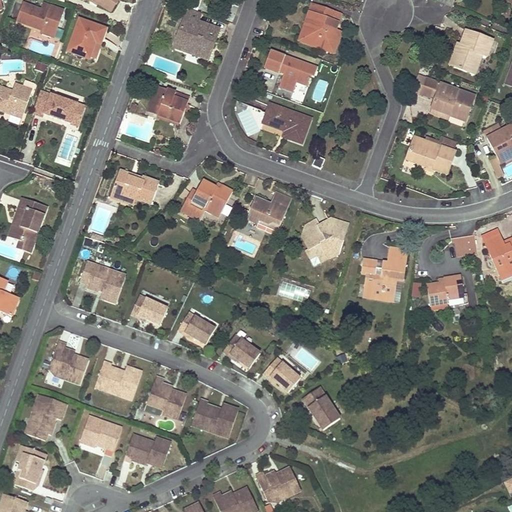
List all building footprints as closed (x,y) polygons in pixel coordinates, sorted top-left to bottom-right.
[(93,0),(94,0),(93,2),(111,12),(118,0),(93,0)] [(342,14),(313,3),(302,32),(314,36),(310,45),(334,53),(338,43),(332,40),(335,31),(342,14)] [(40,10),(32,7),(23,4),(17,22),(42,32),(44,27),(56,31),(63,11),(51,7),(48,13),(40,10)] [(51,7),(43,4),(40,10),(48,13),(51,7)] [(220,28),(199,21),(202,13),(188,8),(178,36),(183,38),(179,49),(188,52),(187,54),(205,60),(209,51),(212,52),(220,28)] [(68,52),(78,55),(89,59),(95,43),(97,38),(102,40),(105,29),(79,20),(68,52)] [(42,32),(42,33),(53,38),(56,31),(44,27),(42,32)] [(332,40),(338,43),(341,33),(335,31),(332,40)] [(459,52),(453,68),(474,76),(482,56),(486,58),(493,41),(466,31),(461,45),(460,48),(464,50),(463,53),(459,52)] [(314,36),(302,32),(299,41),(310,45),(314,36)] [(173,50),(187,55),(187,54),(188,52),(179,49),(183,38),(178,36),(173,50)] [(457,44),(449,66),(453,68),(459,52),(463,53),(464,50),(460,48),(461,45),(457,44)] [(295,88),(296,85),(297,82),(308,86),(309,83),(310,83),(311,82),(310,81),(312,77),(314,78),(317,69),(270,52),(264,68),(279,74),(280,73),(282,66),(286,67),(284,74),(279,87),(287,90),(289,85),(295,88)] [(47,66),(37,63),(35,70),(44,74),(47,66)] [(466,119),(474,97),(417,76),(412,92),(430,98),(431,96),(433,91),(438,93),(436,98),(431,110),(450,116),(451,113),(466,119)] [(12,92),(0,87),(0,111),(5,114),(7,110),(24,117),(32,94),(22,91),(23,88),(15,85),(12,92)] [(179,124),(183,114),(187,103),(174,98),(176,94),(156,87),(152,98),(162,101),(157,116),(179,124)] [(78,105),(41,92),(32,115),(43,119),(44,116),(58,121),(59,119),(62,120),(61,122),(71,126),(78,105)] [(174,98),(187,103),(189,99),(176,94),(174,98)] [(162,101),(152,98),(147,112),(157,116),(162,101)] [(85,108),(78,105),(71,126),(78,128),(85,108)] [(286,129),(286,131),(285,132),(283,138),(302,144),(310,120),(270,105),(266,114),(263,124),(280,130),(281,128),(286,129)] [(24,117),(7,110),(5,114),(23,120),(24,117)] [(430,115),(448,122),(450,116),(431,110),(430,115)] [(451,113),(450,116),(465,122),(466,119),(451,113)] [(511,125),(487,139),(493,151),(499,163),(511,156),(511,125)] [(438,147),(440,142),(427,137),(425,142),(438,147)] [(438,147),(452,152),(456,142),(442,137),(440,142),(438,147)] [(406,161),(426,168),(447,175),(455,153),(452,152),(438,147),(425,142),(417,139),(415,145),(412,144),(406,161)] [(511,156),(499,163),(502,170),(505,168),(511,164),(511,156)] [(152,205),(155,195),(159,185),(143,179),(142,182),(129,177),(130,175),(119,172),(111,194),(127,199),(128,197),(136,200),(152,205)] [(220,191),(215,188),(203,181),(195,195),(192,201),(187,199),(180,211),(200,222),(205,213),(212,216),(212,215),(214,212),(221,215),(232,193),(222,187),(220,191)] [(187,199),(192,201),(195,195),(190,193),(187,199)] [(133,206),(136,200),(128,197),(127,199),(111,194),(110,198),(133,206)] [(251,213),(250,216),(248,220),(267,229),(265,233),(276,237),(291,200),(279,195),(276,202),(272,201),(269,207),(266,206),(267,203),(255,198),(249,212),(251,213)] [(13,225),(11,231),(9,237),(20,241),(22,242),(23,240),(34,244),(47,207),(23,199),(15,220),(18,221),(16,226),(13,225)] [(339,222),(329,219),(318,227),(323,235),(328,237),(330,232),(335,234),(339,222)] [(336,252),(338,251),(340,251),(348,225),(339,222),(335,234),(330,232),(328,237),(323,235),(318,227),(315,221),(306,226),(302,237),(307,250),(311,248),(315,257),(309,259),(313,267),(322,263),(324,257),(328,256),(330,260),(338,256),(336,252)] [(486,242),(499,236),(497,231),(484,237),(486,242)] [(104,238),(92,234),(91,239),(103,242),(104,238)] [(458,257),(477,254),(474,236),(453,240),(453,243),(456,243),(458,257)] [(488,250),(487,250),(499,277),(507,273),(509,277),(511,275),(511,244),(505,248),(502,243),(499,236),(486,242),(485,243),(488,250)] [(505,248),(511,244),(511,238),(502,243),(505,248)] [(22,242),(20,241),(17,249),(30,254),(34,244),(23,240),(22,242)] [(307,250),(306,251),(309,259),(315,257),(311,248),(307,250)] [(407,250),(390,248),(388,263),(405,266),(407,250)] [(393,302),(396,303),(399,303),(402,282),(403,281),(405,266),(388,263),(364,260),(361,275),(366,276),(364,292),(372,293),(372,297),(382,298),(382,302),(393,303),(393,302)] [(98,291),(99,291),(100,287),(104,288),(102,292),(101,297),(116,302),(125,275),(102,266),(100,271),(93,268),(94,264),(87,261),(80,281),(87,283),(85,287),(98,291)] [(39,281),(41,274),(35,272),(33,279),(39,281)] [(507,273),(499,277),(501,281),(509,277),(507,273)] [(444,282),(441,282),(438,283),(426,285),(430,305),(464,299),(460,275),(443,278),(444,282)] [(0,311),(12,317),(19,298),(4,292),(8,281),(0,278),(0,311)] [(413,283),(412,297),(420,298),(421,284),(413,283)] [(372,293),(364,292),(363,299),(382,302),(382,298),(372,297),(372,293)] [(160,324),(168,308),(140,295),(132,311),(147,318),(160,324)] [(147,318),(132,311),(131,312),(146,320),(147,318)] [(206,344),(214,328),(187,313),(178,329),(193,337),(206,344)] [(193,337),(178,329),(177,331),(192,339),(193,337)] [(250,369),(260,354),(235,336),(225,350),(238,360),(250,369)] [(59,341),(49,368),(66,374),(65,377),(80,383),(89,359),(79,356),(78,358),(74,356),(74,354),(75,351),(65,347),(67,344),(59,341)] [(238,360),(225,350),(223,352),(237,362),(238,360)] [(290,390),(301,376),(277,357),(266,371),(279,381),(290,390)] [(143,371),(127,366),(125,371),(124,375),(119,373),(116,368),(111,366),(112,364),(104,361),(97,381),(104,384),(107,390),(133,399),(143,371)] [(66,374),(49,368),(56,374),(65,377),(66,374)] [(279,381),(266,371),(264,373),(277,383),(279,381)] [(157,377),(147,403),(164,410),(163,413),(178,419),(187,395),(177,391),(176,394),(172,392),(172,390),(173,387),(163,383),(165,379),(157,377)] [(104,384),(97,381),(95,386),(107,390),(104,384)] [(326,396),(321,387),(317,390),(323,398),(326,396)] [(323,398),(317,390),(304,398),(324,430),(341,419),(326,396),(323,398)] [(39,395),(31,418),(35,420),(32,427),(28,425),(25,433),(45,440),(47,433),(51,435),(56,422),(55,422),(51,420),(53,417),(56,418),(61,420),(67,405),(39,395)] [(239,410),(223,404),(221,410),(220,413),(215,412),(212,407),(207,405),(208,402),(200,400),(193,420),(200,422),(203,429),(229,438),(239,410)] [(164,410),(147,403),(154,410),(163,413),(164,410)] [(108,443),(106,447),(114,450),(122,427),(89,415),(80,441),(95,446),(96,444),(98,439),(103,441),(108,443)] [(200,422),(193,420),(191,425),(203,429),(200,422)] [(154,460),(152,463),(162,467),(171,442),(155,437),(154,441),(146,439),(145,443),(137,440),(138,436),(132,434),(126,453),(132,455),(131,459),(146,464),(147,461),(148,458),(154,460)] [(318,448),(319,438),(306,436),(304,445),(318,448)] [(98,439),(96,444),(106,447),(108,443),(103,441),(98,439)] [(42,463),(46,453),(21,444),(16,460),(21,461),(18,469),(22,470),(19,478),(15,477),(13,483),(32,490),(34,483),(37,484),(43,470),(40,469),(37,467),(39,462),(42,463)] [(256,475),(268,501),(284,493),(286,497),(301,490),(290,467),(280,471),(281,473),(277,475),(276,473),(275,470),(265,475),(263,472),(256,475)] [(511,477),(503,482),(509,494),(511,492),(511,477)] [(234,493),(232,491),(223,495),(221,492),(213,495),(221,511),(254,511),(259,510),(248,487),(238,491),(239,494),(235,496),(234,493)] [(0,503),(0,511),(17,511),(19,507),(24,509),(27,501),(4,493),(0,503)] [(203,511),(199,502),(184,509),(185,511),(203,511)]
